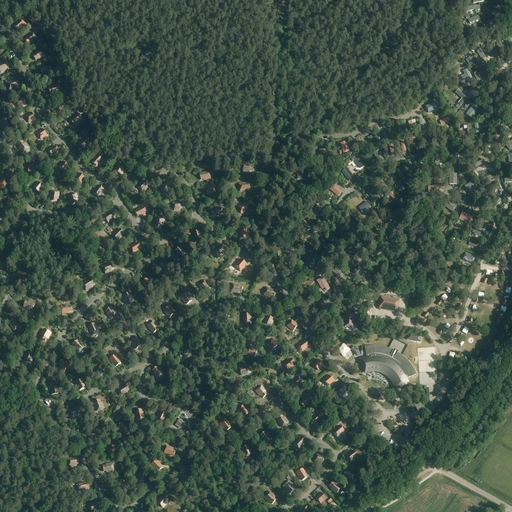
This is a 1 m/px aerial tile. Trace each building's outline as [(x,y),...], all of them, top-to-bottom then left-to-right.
[(23,27),(26,24),(21,19),(16,23),(17,24),(14,26),(18,30),(22,27),(23,27)] [(33,42),(37,40),(32,33),(27,37),(27,38),(25,40),(28,44),(32,41),(33,42)] [(41,59),(45,56),(41,50),(35,53),(35,54),(33,56),(36,61),(40,58),(41,59)] [(9,67),(7,62),(2,64),(1,63),(0,64),(0,71),(1,72),(7,69),(6,69),(9,67)] [(43,77),(50,74),(47,66),(40,70),(43,77)] [(455,82),(463,74),(459,70),(451,78),(455,82)] [(19,86),(17,81),(12,82),(11,81),(7,83),(10,90),(16,88),(16,87),(19,86)] [(54,94),(60,92),(58,85),(53,86),(54,87),(49,89),(51,94),(54,93),(54,94)] [(459,91),(457,94),(462,99),(458,103),(461,106),(467,98),(459,91)] [(19,108),(26,105),(24,98),(16,100),(19,108)] [(60,113),(67,108),(63,102),(56,106),(60,113)] [(427,106),(429,112),(439,108),(437,102),(427,106)] [(468,114),(465,111),(467,109),(463,105),(455,114),(462,120),(468,114)] [(29,123),(35,119),(31,112),(25,116),(29,123)] [(79,123),(83,120),(78,114),(72,118),(73,119),(70,121),(74,125),(78,122),(79,123)] [(450,116),(439,121),(441,125),(451,120),(450,116)] [(9,128),(7,123),(8,123),(6,119),(0,121),(0,124),(2,128),(4,131),(9,128)] [(415,120),(408,121),(410,131),(417,129),(415,120)] [(41,140),(47,135),(43,129),(36,133),(41,140)] [(371,136),(367,138),(370,144),(368,145),(370,149),(376,146),(371,136)] [(90,143),(87,138),(82,142),(82,141),(78,144),(83,150),(88,145),(90,143)] [(24,143),(22,141),(17,144),(21,149),(20,149),(23,153),(29,148),(25,143),(24,143)] [(350,150),(347,141),(341,143),(344,152),(350,150)] [(59,151),(55,146),(51,149),(50,148),(46,151),(51,157),(56,154),(56,153),(59,151)] [(328,156),(326,148),(320,150),(322,158),(328,156)] [(379,151),(374,154),(378,163),(384,161),(379,151)] [(101,163),(104,160),(98,154),(93,159),(94,160),(92,162),(96,166),(100,162),(101,163)] [(359,156),(354,160),(360,168),(365,165),(359,156)] [(64,172),(69,166),(63,161),(58,167),(64,172)] [(29,174),(35,170),(31,163),(24,168),(29,174)] [(121,175),(125,168),(118,164),(114,171),(121,175)] [(353,178),(346,168),(342,171),(350,181),(353,178)] [(397,169),(395,171),(402,180),(405,178),(397,169)] [(211,179),(209,171),(202,173),(202,174),(199,175),(201,180),(206,179),(206,180),(211,179)] [(390,171),(387,173),(394,181),(396,178),(390,171)] [(80,184),(85,178),(79,173),(74,179),(80,184)] [(298,179),(304,179),(304,185),(310,185),(310,174),(298,174),(298,179)] [(381,179),(376,183),(383,192),(388,188),(381,179)] [(149,185),(145,180),(141,184),(140,183),(137,187),(142,192),(147,188),(147,187),(149,185)] [(398,180),(395,182),(401,190),(404,188),(398,180)] [(464,186),(470,193),(477,188),(471,180),(464,186)] [(39,193),(44,187),(38,182),(33,188),(39,193)] [(169,187),(170,184),(164,182),(163,187),(162,187),(160,191),(168,194),(170,187),(169,187)] [(461,193),(465,189),(460,182),(455,186),(461,193)] [(250,189),(249,183),(243,184),(243,183),(239,184),(240,192),(247,191),(247,190),(250,189)] [(330,189),(338,196),(343,191),(334,184),(330,189)] [(496,185),(489,194),(492,196),(499,188),(496,185)] [(102,192),(104,189),(99,186),(96,190),(95,190),(92,194),(99,198),(103,192),(102,192)] [(209,197),(216,195),(213,188),(206,190),(209,197)] [(380,197),(374,188),(369,192),(375,201),(380,197)] [(58,197),(59,193),(51,191),(50,198),(51,198),(51,201),(56,202),(57,197),(58,197)] [(392,192),(389,194),(391,196),(396,203),(399,201),(392,192)] [(72,205),(77,204),(76,198),(77,198),(76,194),(68,196),(70,202),(71,202),(72,205)] [(494,208),(501,200),(498,198),(492,206),(494,208)] [(16,208),(18,203),(13,201),(13,200),(9,199),(7,206),(13,208),(13,207),(16,208)] [(447,200),(444,205),(445,207),(452,212),(456,206),(447,200)] [(359,207),(363,213),(372,206),(368,201),(359,207)] [(184,208),(182,202),(177,203),(177,202),(172,203),(174,211),(181,210),(180,209),(184,208)] [(383,203),(380,205),(387,213),(390,210),(383,203)] [(241,214),(248,211),(245,204),(238,207),(241,214)] [(310,213),(315,218),(323,209),(318,205),(310,213)] [(143,215),(147,213),(143,206),(137,209),(137,210),(135,212),(137,217),(142,214),(143,215)] [(219,216),(223,215),(221,208),(214,210),(215,211),(212,211),(213,217),(218,216),(219,216)] [(113,218),(115,216),(112,212),(108,215),(107,214),(103,217),(108,223),(113,219),(113,218)] [(462,212),(459,219),(465,222),(468,223),(472,217),(462,212)] [(486,226),(488,222),(479,217),(477,221),(486,226)] [(163,224),(164,220),(156,218),(155,225),(156,225),(155,228),(160,230),(162,224),(163,224)] [(380,219),(377,222),(383,229),(386,227),(380,219)] [(311,228),(305,220),(300,225),(306,232),(311,228)] [(361,231),(355,223),(350,227),(356,235),(361,231)] [(121,235),(124,233),(120,229),(116,233),(115,232),(112,236),(117,241),(122,236),(121,235)] [(241,238),(248,237),(247,229),(239,231),(241,238)] [(199,234),(198,231),(193,233),(195,238),(194,238),(195,242),(202,240),(200,234),(199,234)] [(377,232),(369,238),(373,243),(381,237),(377,232)] [(337,236),(332,239),(337,247),(342,243),(337,236)] [(480,251),(482,246),(469,241),(468,245),(477,248),(476,250),(480,251)] [(324,242),(321,245),(328,255),(331,252),(324,242)] [(360,242),(357,245),(363,252),(366,250),(360,242)] [(138,249),(141,248),(138,243),(133,246),(132,245),(129,247),(133,254),(138,250),(138,249)] [(182,250),(180,247),(175,251),(178,255),(178,256),(180,259),(186,255),(182,249),(182,250)] [(222,253),(224,251),(220,247),(216,251),(216,250),(212,254),(218,259),(223,254),(222,253)] [(462,259),(473,264),(475,256),(465,252),(462,259)] [(319,261),(316,254),(307,258),(310,265),(319,261)] [(354,265),(348,256),(345,257),(351,267),(354,265)] [(244,266),(246,263),(242,259),(238,264),(237,263),(234,266),(240,272),(245,266),(244,266)] [(111,270),(114,269),(111,263),(106,266),(106,265),(102,267),(105,274),(111,271),(111,270)] [(166,266),(164,264),(159,267),(163,271),(162,272),(165,276),(171,271),(166,265),(166,266)] [(343,274),(338,266),(332,270),(338,278),(343,274)] [(29,284),(28,276),(21,277),(21,278),(18,279),(19,285),(24,284),(25,285),(29,284)] [(317,280),(323,289),(329,285),(323,276),(317,280)] [(312,290),(315,288),(317,291),(320,290),(313,277),(307,280),(312,290)] [(147,291),(154,286),(149,280),(149,281),(147,279),(142,282),(145,286),(145,287),(147,291)] [(91,286),(94,284),(91,280),(86,283),(85,282),(82,284),(86,291),(92,287),(91,286)] [(207,293),(211,289),(207,285),(207,284),(204,281),(199,287),(204,291),(207,293)] [(241,293),(242,287),(237,286),(237,285),(233,284),(231,292),(238,293),(238,292),(241,293)] [(273,298),(276,293),(271,291),(271,290),(267,288),(264,295),(270,298),(270,297),(273,298)] [(127,305),(134,302),(131,296),(130,296),(129,293),(124,295),(126,300),(125,301),(127,305)] [(187,305),(191,301),(188,297),(189,296),(186,293),(180,297),(184,303),(185,302),(187,305)] [(396,312),(399,300),(381,297),(379,309),(396,312)] [(32,311),(35,304),(28,302),(28,303),(25,302),(23,307),(28,309),(28,310),(32,311)] [(68,306),(67,305),(61,307),(62,314),(66,313),(66,312),(72,312),(71,306),(68,306)] [(170,318),(174,314),(171,310),(172,309),(169,306),(163,310),(167,316),(168,315),(170,318)] [(111,320),(117,315),(113,310),(112,310),(110,308),(106,311),(109,316),(108,316),(111,320)] [(250,320),(249,314),(244,314),(244,318),(243,318),(243,324),(251,324),(251,320),(250,320)] [(272,321),(273,318),(267,316),(265,321),(264,321),(263,325),(270,328),(272,322),(272,321)] [(353,328),(353,319),(352,319),(352,316),(347,316),(347,320),(345,320),(345,327),(353,328)] [(14,331),(20,326),(17,321),(16,321),(14,319),(9,322),(12,326),(11,327),(14,331)] [(293,331),(298,325),(292,320),(287,326),(293,331)] [(153,333),(158,330),(155,325),(156,325),(153,321),(147,326),(151,331),(153,333)] [(92,335),(99,332),(96,326),(95,326),(94,323),(89,326),(91,331),(90,331),(92,335)] [(49,337),(51,333),(44,329),(41,335),(42,336),(40,339),(45,341),(48,337),(49,337)] [(136,349),(141,346),(137,341),(138,341),(135,337),(129,342),(133,347),(134,347),(136,349)] [(78,352),(84,347),(80,342),(79,343),(77,340),(72,344),(76,348),(75,349),(78,352)] [(271,351),(277,346),(272,340),(266,345),(271,351)] [(309,346),(305,341),(301,344),(300,343),(296,346),(301,352),(306,348),(309,346)] [(359,360),(364,371),(366,370),(368,370),(370,369),(372,369),(374,369),(376,369),(378,370),(380,370),(382,371),(384,371),(386,372),(387,374),(389,375),(390,376),(392,378),(393,379),(394,381),(395,383),(396,385),(396,387),(404,385),(405,387),(409,386),(408,384),(407,381),(406,379),(416,375),(414,371),(412,367),(409,364),(407,361),(404,358),(401,355),(397,353),(398,352),(394,350),(393,351),(389,349),(385,348),(381,347),(377,347),(373,347),(369,347),(365,347),(367,358),(364,358),(362,359),(359,360)] [(254,358),(257,351),(250,348),(247,356),(254,358)] [(32,358),(34,353),(28,351),(27,354),(26,353),(24,360),(31,362),(33,358),(32,358)] [(116,367),(121,363),(119,361),(119,360),(115,355),(109,359),(112,363),(113,362),(116,367)] [(295,363),(291,359),(287,362),(286,362),(283,365),(288,370),(293,366),(292,365),(295,363)] [(64,372),(70,367),(66,362),(65,363),(63,360),(58,364),(62,368),(61,369),(64,372)] [(318,371),(324,365),(318,360),(313,365),(318,371)] [(250,372),(249,366),(244,368),(243,367),(239,368),(241,376),(248,374),(247,373),(250,372)] [(98,378),(105,373),(100,367),(94,372),(98,378)] [(158,379),(164,373),(159,368),(159,369),(156,367),(152,370),(156,374),(155,375),(158,379)] [(328,386),(334,381),(329,375),(323,380),(328,386)] [(299,386),(303,383),(298,377),(293,382),(291,385),(295,389),(299,385),(299,386)] [(85,388),(83,383),(84,383),(82,379),(75,381),(78,388),(78,387),(80,390),(85,388)] [(126,392),(129,390),(126,385),(121,389),(121,388),(117,390),(122,397),(127,393),(126,392)] [(51,395),(59,394),(58,386),(50,388),(51,395)] [(263,398),(267,395),(263,390),(264,390),(261,386),(255,391),(260,397),(261,396),(263,398)] [(309,405),(312,402),(307,396),(302,400),(302,401),(300,403),(304,408),(308,404),(309,405)] [(100,403),(99,400),(94,402),(96,407),(95,407),(97,412),(104,409),(101,402),(100,403)] [(244,417),(248,414),(244,409),(245,409),(242,405),(236,410),(241,416),(242,415),(244,417)] [(80,414),(78,408),(73,411),(72,410),(68,412),(71,419),(78,416),(77,415),(80,414)] [(142,415),(141,409),(135,411),(136,414),(135,414),(137,421),(144,419),(143,414),(142,415)] [(165,417),(166,414),(161,412),(159,417),(158,416),(156,420),(163,424),(166,417),(165,417)] [(320,422),(323,419),(318,413),(313,417),(313,418),(311,420),(315,425),(319,421),(320,422)] [(283,418),(282,415),(277,419),(280,423),(279,424),(282,427),(288,423),(284,417),(283,418)] [(182,421),(179,419),(176,424),(181,428),(185,423),(184,423),(185,421),(183,420),(182,421)] [(226,431),(231,428),(228,424),(229,423),(226,419),(220,424),(224,429),(226,431)] [(212,423),(215,431),(221,428),(217,421),(212,423)] [(124,425),(121,423),(117,427),(121,431),(120,432),(123,435),(129,430),(124,425)] [(344,430),(340,426),(336,430),(335,429),(332,432),(337,438),(342,433),(344,430)] [(267,434),(264,432),(260,435),(263,440),(266,444),(272,439),(267,434)] [(259,444),(262,441),(257,435),(254,438),(259,444)] [(303,444),(305,442),(301,438),(297,442),(296,441),(293,445),(299,450),(303,445),(303,444)] [(117,453),(119,445),(111,444),(109,451),(117,453)] [(174,456),(176,451),(171,449),(171,448),(167,446),(164,453),(170,456),(171,455),(174,456)] [(249,449),(247,446),(242,448),(244,453),(243,454),(245,458),(252,455),(249,449)] [(358,455),(354,451),(350,454),(349,454),(346,456),(351,462),(356,458),(355,457),(358,455)] [(322,464),(324,457),(317,455),(315,462),(322,464)] [(79,464),(78,458),(73,459),(73,458),(68,459),(69,467),(76,466),(76,465),(79,464)] [(158,472),(162,468),(158,464),(159,463),(156,460),(150,466),(155,470),(156,470),(158,472)] [(113,472),(112,464),(106,465),(106,466),(103,466),(103,472),(109,471),(109,472),(113,472)] [(302,481),(307,477),(304,473),(305,472),(302,469),(296,473),(300,478),(302,481)] [(144,481),(142,476),(143,476),(142,471),(135,474),(137,480),(138,480),(139,483),(144,481)] [(348,473),(345,471),(343,477),(348,479),(348,480),(352,481),(355,474),(349,472),(348,473)] [(123,486),(125,482),(118,478),(115,484),(116,485),(114,488),(119,490),(122,486),(123,486)] [(290,494),(294,490),(291,486),(292,485),(289,482),(283,487),(287,492),(288,491),(290,494)] [(336,494),(341,488),(336,483),(335,484),(333,482),(329,486),(333,490),(332,491),(336,494)] [(89,488),(87,483),(82,484),(82,483),(78,485),(80,492),(86,490),(86,489),(89,488)] [(272,504),(276,500),(272,496),(273,495),(269,492),(264,498),(269,503),(270,502),(272,504)] [(320,504),(326,498),(321,493),(315,498),(320,504)] [(169,500),(165,496),(161,500),(160,499),(157,502),(162,508),(167,503),(166,502),(169,500)] [(100,507),(96,502),(92,505),(91,504),(87,506),(91,511),(93,511),(97,509),(97,508),(100,507)]
